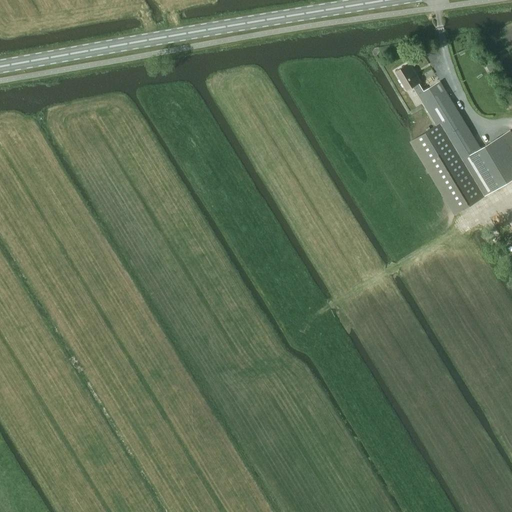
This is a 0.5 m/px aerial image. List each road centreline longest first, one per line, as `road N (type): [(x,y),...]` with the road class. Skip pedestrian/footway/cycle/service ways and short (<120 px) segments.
road 1 (secondary): [(0,67),(397,0)]
road 2 (track): [(511,190),(320,311)]
